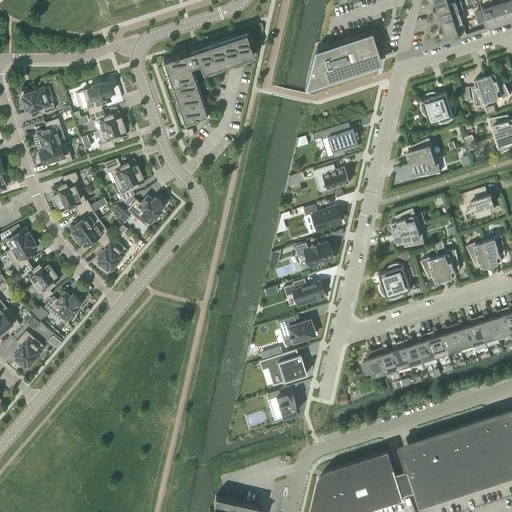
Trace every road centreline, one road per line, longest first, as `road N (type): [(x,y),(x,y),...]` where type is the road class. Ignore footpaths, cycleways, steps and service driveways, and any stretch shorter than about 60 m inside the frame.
road 1 (tertiary): [(139,50),(164,149),(200,207),(121,305)]
road 2 (unclassified): [(511,388),(303,456),(285,511)]
road 3 (residential): [(338,335),(400,67)]
road 4 (residential): [(121,305),(87,277),(43,214),(0,91)]
road 5 (residential): [(338,335),(511,281)]
road 6 (residential): [(0,61),(139,50)]
road 7 (tertiary): [(121,305),(39,401)]
